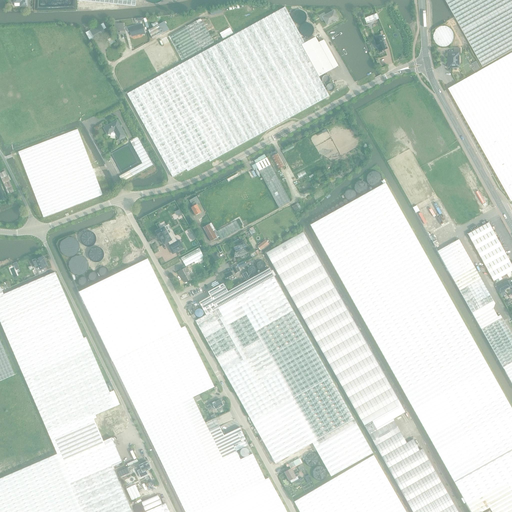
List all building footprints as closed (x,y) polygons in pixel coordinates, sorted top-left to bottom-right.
[(511,0),(445,0),(482,67),(511,50),(511,0)] [(224,41),(127,94),(172,177),(187,170),(188,172),(209,160),(210,162),(224,154),(267,131),(329,96),(319,77),(301,45),(304,43),(285,7),(267,17),(224,41)] [(308,17),(308,16),(307,15),(307,13),(306,12),(305,11),(304,11),(303,10),(301,10),(300,10),(298,11),(296,12),(295,13),(295,14),(294,15),(294,17),(294,18),(294,20),(295,21),(296,22),(297,23),(298,23),(299,24),(300,24),(302,24),(303,24),(304,23),(306,22),(307,21),(307,20),(308,19),(308,17)] [(334,11),(323,17),(327,25),(331,22),(331,23),(334,21),(338,19),(334,11)] [(365,18),(366,23),(378,19),(377,14),(365,18)] [(201,19),(169,36),(183,60),(214,43),(201,19)] [(164,22),(148,31),(153,39),(169,30),(164,22)] [(117,23),(114,24),(115,32),(124,31),(124,23),(122,23),(117,23)] [(129,28),(128,29),(128,32),(130,31),(132,36),(141,33),(141,34),(144,33),(142,24),(129,28)] [(314,31),(314,30),(314,29),(314,28),(314,27),(313,26),(312,25),(310,24),(309,24),(308,24),(306,24),(305,24),(304,25),(303,26),(302,27),(301,28),(301,29),(301,31),(301,32),(302,33),(302,34),(303,36),(305,37),(306,37),(307,37),(308,37),(310,37),(312,36),(313,35),(314,33),(314,32),(314,31)] [(105,33),(101,25),(90,31),(94,38),(105,33)] [(230,29),(221,34),(223,38),(232,33),(230,29)] [(376,46),(377,46),(378,50),(387,47),(382,35),(374,38),(375,41),(374,42),(374,43),(375,46),(376,46)] [(304,43),(301,45),(319,77),(328,72),(338,66),(329,50),(324,40),(319,43),(316,37),(304,43)] [(460,49),(454,49),(454,53),(449,53),(449,68),(456,68),(456,67),(459,67),(459,54),(461,53),(460,49)] [(511,53),(448,89),(511,201),(511,200),(511,53)] [(103,128),(107,135),(111,133),(115,134),(118,140),(125,136),(117,121),(103,128)] [(43,218),(102,195),(95,177),(67,188),(63,176),(91,165),(77,129),(18,152),(43,218)] [(119,177),(122,182),(139,173),(153,165),(136,137),(129,142),(142,164),(119,177)] [(271,156),(278,170),(285,166),(277,153),(271,156)] [(258,168),(267,187),(279,208),(290,202),(267,158),(264,154),(258,158),(254,161),(256,163),(252,166),(254,170),(258,168)] [(95,177),(91,165),(63,176),(67,188),(95,177)] [(304,170),(297,174),(299,178),(306,174),(304,170)] [(385,183),(310,225),(467,505),(507,482),(511,479),(511,408),(467,329),(385,183)] [(200,203),(196,197),(189,201),(191,204),(192,207),(191,208),(195,216),(200,213),(196,205),(200,203)] [(298,203),(292,206),(295,211),(301,208),(298,203)] [(236,221),(216,232),(221,240),(224,239),(241,230),(236,221)] [(217,238),(213,231),(215,230),(211,223),(203,228),(210,242),(217,238)] [(496,280),(511,271),(511,265),(488,223),(470,232),(468,234),(494,281),(496,280)] [(164,227),(156,231),(159,237),(160,236),(164,244),(168,242),(170,245),(168,246),(173,254),(183,248),(179,240),(177,241),(172,232),(168,234),(164,227)] [(339,381),(368,433),(393,419),(405,412),(400,405),(303,232),(266,253),(339,381)] [(234,256),(238,256),(241,255),(244,254),(247,252),(248,252),(244,247),(247,246),(244,240),(240,242),(238,239),(232,242),(234,246),(233,247),(235,250),(234,257),(234,256)] [(474,320),(475,319),(493,309),(495,303),(459,239),(436,252),(456,287),(474,320)] [(77,248),(77,247),(76,245),(75,244),(75,243),(74,242),(72,241),(70,240),(69,240),(67,240),(66,241),(64,241),(63,242),(62,244),(61,245),(61,247),(61,248),(61,250),(61,251),(62,253),(63,254),(64,255),(66,256),(68,256),(69,256),(70,256),(72,256),(73,255),(75,254),(76,253),(76,251),(77,250),(77,248)] [(261,250),(269,244),(266,240),(258,247),(261,250)] [(199,248),(181,258),(186,266),(198,260),(199,262),(204,260),(203,258),(204,257),(199,248)] [(36,260),(33,261),(39,274),(45,272),(44,268),(47,267),(43,257),(36,260)] [(87,266),(87,265),(86,263),(85,261),(84,260),(83,259),(82,258),(80,258),(78,257),(76,258),(75,258),(73,259),(72,260),(71,261),(70,262),(69,264),(69,266),(69,268),(70,269),(70,271),(71,272),(73,273),(74,274),(76,275),(77,275),(79,275),(81,275),(82,274),(84,273),(85,272),(86,270),(87,268),(87,266)] [(147,259),(79,292),(112,360),(113,361),(186,511),(286,511),(269,480),(268,478),(267,478),(265,479),(263,475),(252,453),(241,459),(236,451),(248,445),(240,428),(224,436),(216,419),(205,423),(193,398),(194,398),(199,395),(215,388),(203,364),(185,326),(181,328),(175,315),(154,272),(148,259),(147,259)] [(226,274),(224,276),(226,279),(227,282),(232,279),(232,280),(235,278),(234,277),(236,276),(235,274),(240,272),(236,266),(232,268),(233,271),(226,275),(226,274)] [(192,279),(186,267),(178,272),(180,276),(180,275),(185,283),(192,279)] [(206,315),(195,321),(275,463),(312,443),(331,476),(372,453),(373,453),(269,268),(228,291),(223,283),(208,292),(210,296),(199,302),(206,315)] [(1,287),(0,287),(0,321),(25,379),(43,421),(51,439),(94,420),(94,419),(96,418),(95,415),(120,404),(113,390),(109,392),(91,351),(86,337),(84,338),(55,272),(4,294),(1,287)] [(510,287),(507,281),(496,287),(499,292),(510,287)] [(493,309),(475,319),(480,328),(511,383),(511,335),(501,316),(500,315),(498,317),(493,309)] [(223,406),(220,399),(215,402),(215,401),(206,406),(208,409),(213,406),(215,410),(223,406)] [(406,443),(393,419),(368,433),(382,457),(406,443)] [(94,420),(51,439),(57,454),(62,465),(67,463),(105,447),(103,441),(97,428),(94,420)] [(57,454),(0,478),(0,511),(131,511),(129,507),(118,480),(113,470),(111,466),(115,464),(122,461),(113,442),(112,439),(111,438),(103,441),(105,447),(67,463),(62,465),(57,454)] [(457,511),(454,506),(440,480),(422,449),(419,450),(413,439),(406,443),(382,457),(395,480),(412,511),(457,511)] [(295,501),(294,501),(299,511),(406,511),(374,455),(373,455),(295,501)] [(151,468),(149,463),(135,469),(139,477),(144,475),(142,472),(151,468)] [(130,473),(127,467),(118,472),(120,477),(130,473)] [(289,481),(289,480),(291,483),(298,479),(296,477),(298,476),(297,473),(294,475),(291,469),(284,472),(289,481)] [(511,511),(511,491),(507,482),(467,505),(471,511),(481,511),(489,507),(491,511),(511,511)] [(126,489),(132,501),(140,496),(135,485),(126,489)] [(159,500),(159,499),(158,497),(157,496),(156,496),(155,496),(153,496),(152,497),(151,498),(150,500),(151,502),(151,503),(152,504),(154,504),(156,504),(157,504),(158,503),(158,502),(159,500)] [(163,504),(144,511),(169,511),(165,503),(163,504)]
